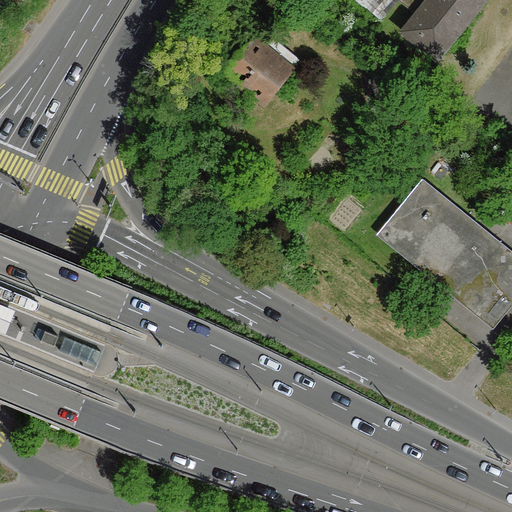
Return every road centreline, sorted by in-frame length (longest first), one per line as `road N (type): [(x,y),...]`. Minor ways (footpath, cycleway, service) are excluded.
road 1 (primary): [(511,486),(226,349),(0,254)]
road 2 (primary): [(0,379),(354,511)]
road 3 (primary): [(511,445),(202,280)]
road 4 (primary): [(202,280),(128,190),(112,134),(111,72)]
road 5 (primary): [(91,20),(0,182)]
road 6 (primary): [(202,280),(83,226),(32,221)]
road 7 (primary): [(32,221),(111,72)]
road 8 (primary): [(91,20),(0,100)]
